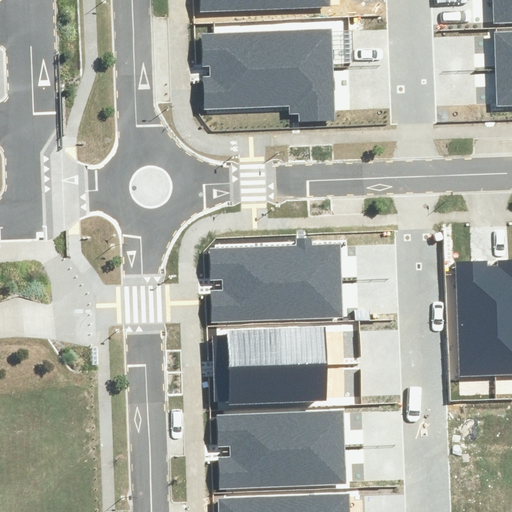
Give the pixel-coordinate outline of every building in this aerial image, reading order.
[(201,0),(202,11),(332,7),(331,0),(201,0)] [(511,0),(492,0),(493,24),(511,23),(511,0)] [(511,31),(497,32),(497,69),(511,68),(511,31)] [(333,32),(203,36),(204,68),(214,68),(214,71),(333,69),(333,32)] [(497,106),(511,105),(511,68),(497,69),(497,106)] [(204,76),(205,107),(288,106),(288,114),(298,114),(298,122),(334,121),(333,69),(214,71),(214,76),(204,76)] [(194,268),(173,177),(92,195),(113,287),(194,268)] [(338,246),(208,250),(209,282),(219,282),(219,285),(339,282),(338,246)] [(511,371),(511,260),(495,262),(496,272),(492,272),(497,372),(511,371)] [(488,262),(455,263),(460,374),(497,372),(492,272),(488,272),(488,262)] [(210,290),(211,321),(340,317),(339,282),(219,285),(219,289),(210,290)] [(213,334),(214,368),(325,365),(324,329),(213,334)] [(214,369),(216,404),(327,399),(325,365),(214,369)] [(347,412),(218,416),(219,448),(228,448),(228,451),(348,448),(347,412)] [(219,456),(220,488),(349,484),(348,448),(228,451),(229,456),(219,456)] [(351,511),(351,498),(221,502),(221,511),(351,511)]
